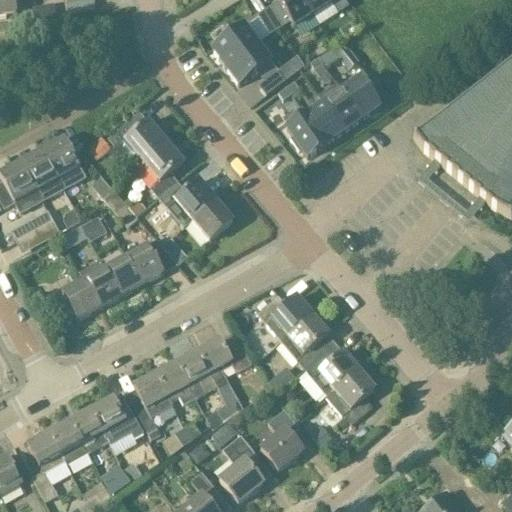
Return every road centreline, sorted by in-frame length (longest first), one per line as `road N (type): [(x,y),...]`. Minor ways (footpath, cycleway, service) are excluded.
road 1 (residential): [(53,393),(314,250)]
road 2 (residential): [(314,250),(171,80)]
road 3 (residential): [(447,406),(314,250)]
road 4 (residential): [(0,157),(171,80)]
road 5 (residential): [(316,511),(447,406)]
